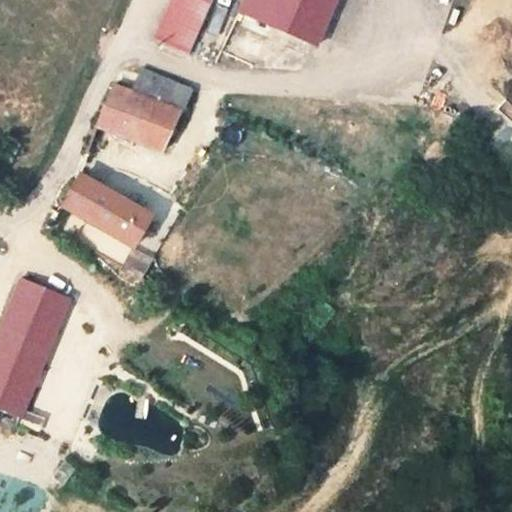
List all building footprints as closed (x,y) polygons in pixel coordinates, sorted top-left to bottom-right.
[(171,0),(153,41),(187,55),(211,0),(171,0)] [(316,46),(336,0),(244,0),(240,12),(316,46)] [(90,122),(160,148),(184,88),(134,70),(124,90),(107,82),(95,111),(90,122)] [(76,175),(58,205),(103,230),(120,204),(168,231),(186,201),(172,192),(180,179),(163,169),(157,177),(141,168),(121,198),(76,175)] [(166,249),(152,268),(174,284),(188,264),(166,249)] [(70,301),(19,280),(0,327),(0,406),(23,416),(70,301)]
